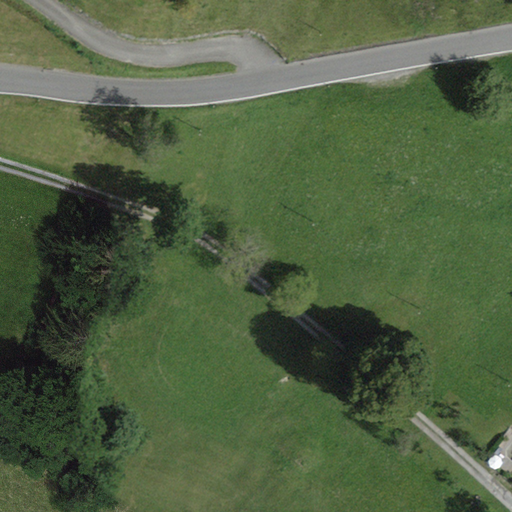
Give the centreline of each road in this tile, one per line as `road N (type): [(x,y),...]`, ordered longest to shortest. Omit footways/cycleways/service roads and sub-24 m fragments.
road 1 (track): [(0,163),(186,227),(215,246),(511,501)]
road 2 (tertiary): [(0,78),(100,91),(213,89),(511,38)]
road 3 (track): [(39,0),(120,50),(249,52),(265,81)]
